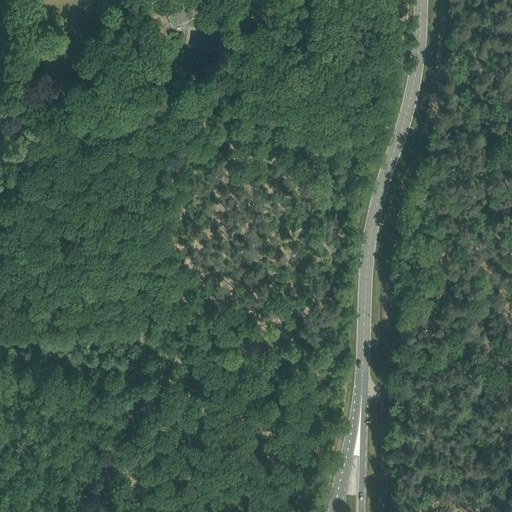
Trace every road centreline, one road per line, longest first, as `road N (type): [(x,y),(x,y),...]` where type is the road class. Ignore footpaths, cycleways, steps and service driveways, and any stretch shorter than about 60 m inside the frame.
road 1 (tertiary): [(361,388),(367,258),(416,71),(420,0)]
road 2 (tertiary): [(361,388),(334,511)]
road 3 (tertiary): [(361,511),(361,388)]
road 4 (unclassified): [(383,511),(384,389)]
